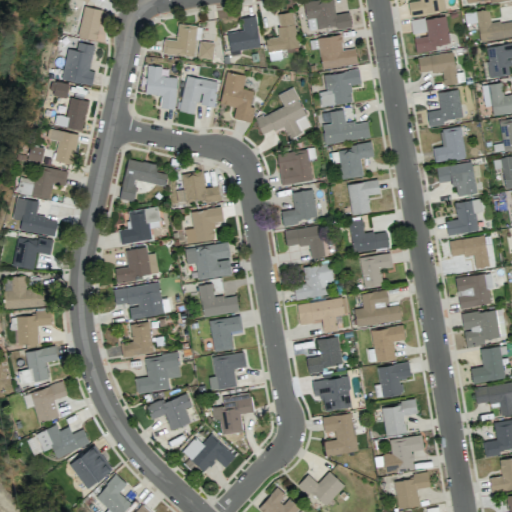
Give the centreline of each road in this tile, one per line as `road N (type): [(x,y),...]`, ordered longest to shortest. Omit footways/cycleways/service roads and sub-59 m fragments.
road 1 (residential): [(131,15),(81,270),(84,334),(118,426),(198,511)]
road 2 (residential): [(377,0),(465,511)]
road 3 (residential): [(112,126),(230,151),(247,167),(290,427),(283,447),(223,511)]
